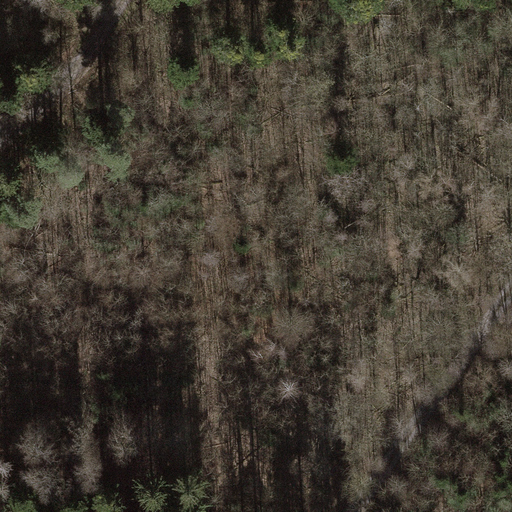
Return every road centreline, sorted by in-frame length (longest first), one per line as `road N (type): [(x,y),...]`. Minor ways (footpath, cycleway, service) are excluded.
road 1 (track): [(511,281),(354,511)]
road 2 (track): [(127,0),(76,70),(0,131)]
